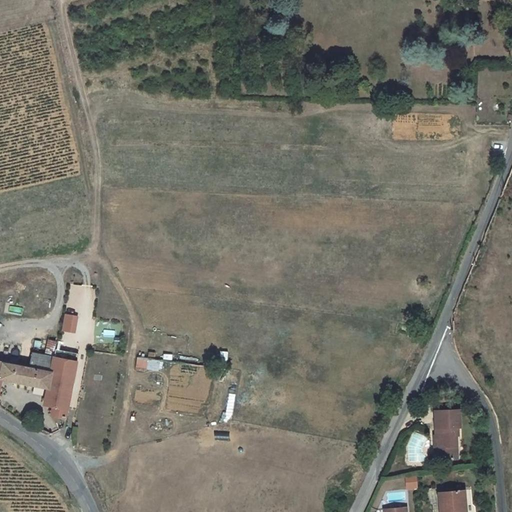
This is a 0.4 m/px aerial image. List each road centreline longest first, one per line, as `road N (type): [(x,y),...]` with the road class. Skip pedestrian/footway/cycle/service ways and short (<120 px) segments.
road 1 (track): [(56,0),(90,138),(97,204),(93,258),(76,262)]
road 2 (unclassified): [(436,344),(511,147)]
road 3 (unclassified): [(353,511),(436,344)]
road 4 (residential): [(500,511),(496,445),(484,406),(436,344)]
road 5 (tertiary): [(91,511),(61,463),(0,415)]
